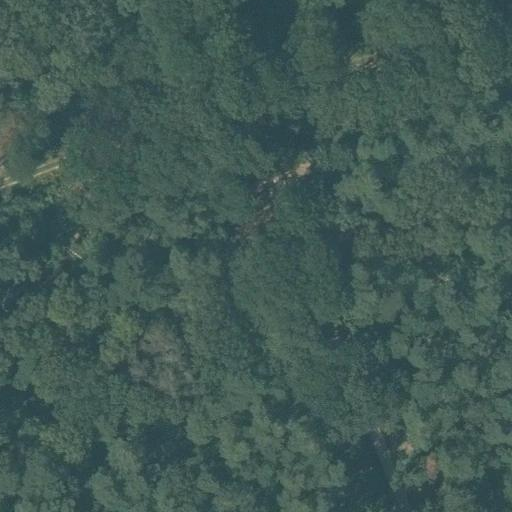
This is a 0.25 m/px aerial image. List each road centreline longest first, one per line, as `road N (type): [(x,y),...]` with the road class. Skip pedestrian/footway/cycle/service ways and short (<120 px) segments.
road 1 (track): [(400,511),(191,0)]
road 2 (track): [(0,178),(231,97)]
